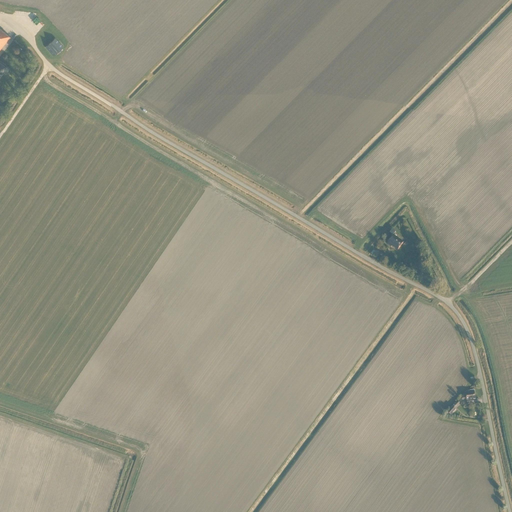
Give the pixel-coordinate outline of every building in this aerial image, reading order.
[(0,48),(10,36),(0,28),(0,75),(3,72),(2,71),(5,67),(0,62),(0,48)] [(63,47),(55,38),(45,46),(53,56),(63,47)] [(392,246),(398,251),(403,243),(393,236),(387,244),(391,247),(392,246)] [(466,399),(467,402),(473,401),(473,400),(475,399),(474,390),(469,391),(469,393),(466,393),(466,396),(462,396),(462,400),(466,399)] [(455,408),(453,406),(447,413),(451,416),(456,411),(454,409),(455,408)]
